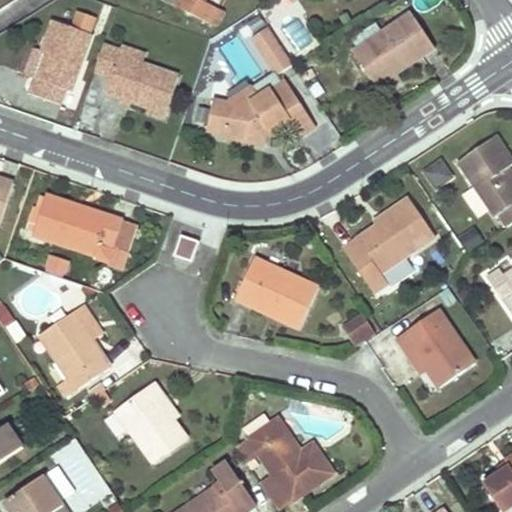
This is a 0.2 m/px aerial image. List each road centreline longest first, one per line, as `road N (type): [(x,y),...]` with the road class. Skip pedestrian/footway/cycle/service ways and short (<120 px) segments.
road 1 (residential): [(511,59),(342,174),(261,205),(202,197),(0,129)]
road 2 (residential): [(416,465),(360,390),(178,346),(156,304)]
